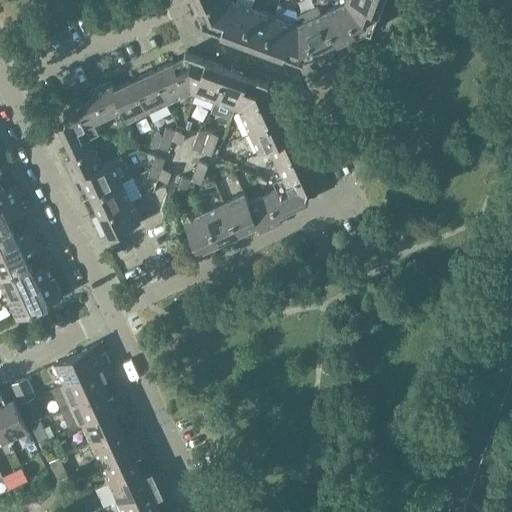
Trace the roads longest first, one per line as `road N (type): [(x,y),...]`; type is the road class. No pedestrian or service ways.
road 1 (residential): [(111,314),(360,189)]
road 2 (residential): [(111,314),(7,77)]
road 3 (residential): [(201,511),(111,314)]
road 4 (primary): [(511,344),(450,511)]
road 5 (residential): [(7,77),(162,9)]
road 6 (residential): [(0,371),(111,314)]
